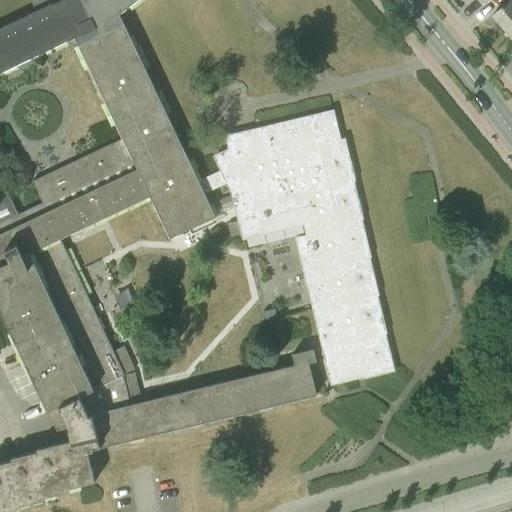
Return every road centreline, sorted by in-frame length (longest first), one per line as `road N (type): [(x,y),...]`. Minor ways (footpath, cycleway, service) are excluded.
road 1 (residential): [(329,511),(511,456)]
road 2 (tertiary): [(511,127),(409,0)]
